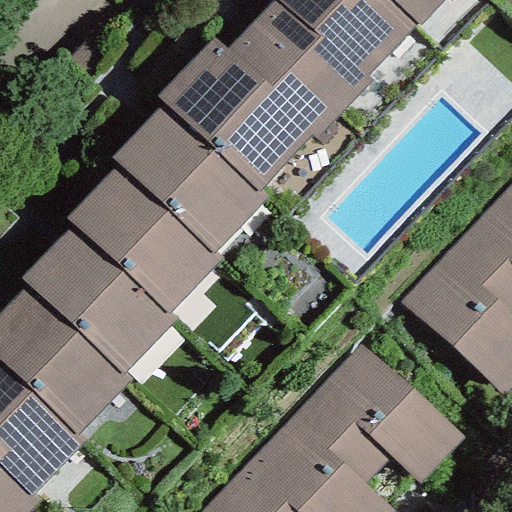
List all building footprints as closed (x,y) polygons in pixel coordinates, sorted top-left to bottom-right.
[(166,100),(258,190),(311,134),(318,140),(372,83),(367,79),(282,0),(275,0),(227,52),(212,38),(158,95),(166,100)] [(282,0),(367,79),(416,27),(387,0),(282,0)] [(387,0),(416,27),(441,0),(387,0)] [(110,157),(117,163),(209,254),(265,197),(258,190),(166,100),(110,157)] [(66,215),(75,224),(169,316),(220,264),(209,254),(117,163),(66,215)] [(504,397),(511,387),(511,185),(402,303),(504,397)] [(21,278),(27,284),(120,375),(173,320),(169,316),(75,224),(21,278)] [(0,312),(0,363),(75,437),(128,383),(120,375),(27,284),(0,312)] [(356,345),(205,511),(400,511),(463,442),(356,345)] [(0,465),(30,495),(81,443),(75,437),(0,363),(0,465)] [(0,511),(28,511),(38,502),(30,495),(0,465),(0,511)]
